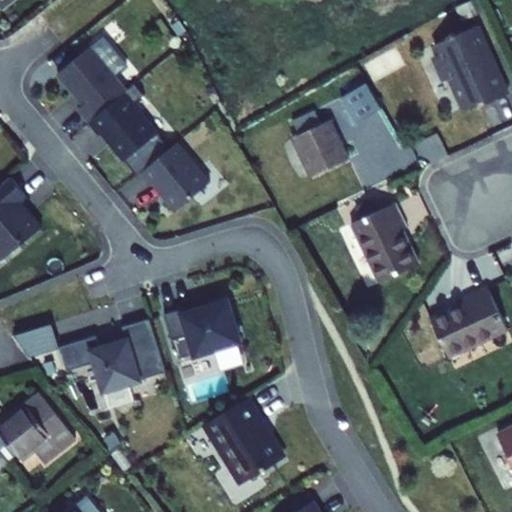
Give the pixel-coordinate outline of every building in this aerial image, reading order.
[(487,102),(509,92),(478,24),(435,44),(439,53),(436,61),(443,75),(450,78),(464,108),(485,98),(487,102)] [(79,109),(90,121),(124,93),(127,90),(91,46),(58,74),(84,105),(79,109)] [(372,110),(379,107),(370,89),(363,92),(372,110)] [(124,93),(90,121),(100,134),(103,132),(126,160),(158,133),(124,93)] [(292,138),(310,176),(350,158),(332,119),(322,124),(316,110),(293,121),(299,135),(292,138)] [(178,209),(210,182),(177,142),(143,170),(153,183),(155,181),(178,209)] [(27,196),(11,176),(0,185),(0,254),(4,259),(42,227),(21,201),(27,196)] [(382,281),(418,264),(402,231),(408,228),(396,203),(354,223),(382,281)] [(432,320),(449,356),(507,328),(487,286),(462,298),(465,304),(432,320)] [(240,341),(228,300),(183,313),(182,308),(164,313),(172,340),(189,335),(196,358),(215,353),(214,349),(240,341)] [(166,371),(150,318),(123,326),(127,339),(100,347),(97,335),(60,346),(68,370),(96,361),(105,390),(166,371)] [(76,438),(41,394),(0,425),(0,452),(7,461),(17,453),(22,459),(34,449),(45,462),(76,438)] [(248,397),(203,424),(219,449),(221,447),(243,482),(281,459),(260,424),(263,422),(248,397)] [(511,426),(498,433),(511,461),(511,426)] [(65,511),(99,511),(86,496),(65,511)] [(319,511),(313,501),(295,511),(319,511)]
